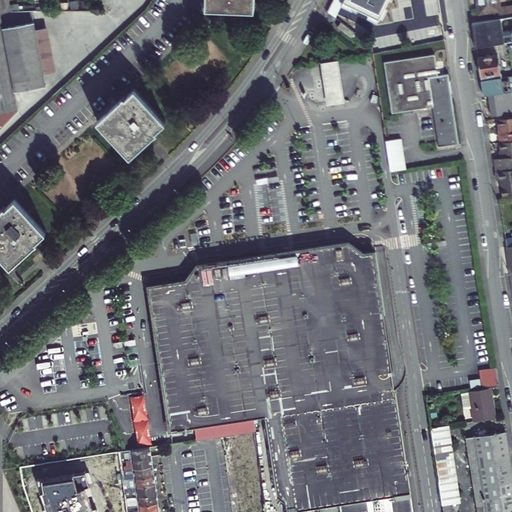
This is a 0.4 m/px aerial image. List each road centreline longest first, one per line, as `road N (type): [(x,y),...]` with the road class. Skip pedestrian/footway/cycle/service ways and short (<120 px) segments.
road 1 (primary): [(0,340),(201,158),(262,86),(317,0)]
road 2 (primary): [(301,0),(214,123),(0,331)]
road 3 (residential): [(453,0),(511,379)]
road 4 (residential): [(0,175),(153,34),(176,0)]
road 5 (residential): [(221,511),(211,444),(172,449),(180,511)]
